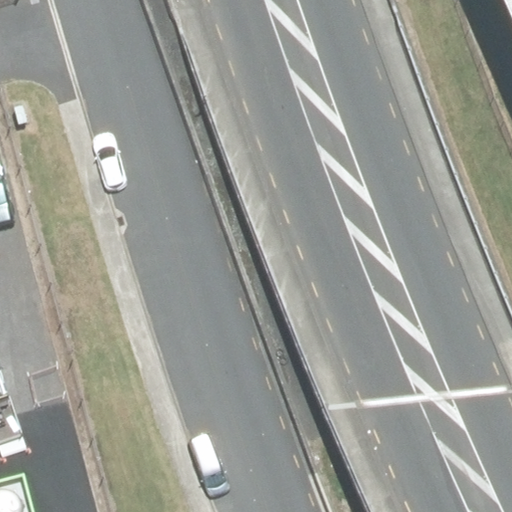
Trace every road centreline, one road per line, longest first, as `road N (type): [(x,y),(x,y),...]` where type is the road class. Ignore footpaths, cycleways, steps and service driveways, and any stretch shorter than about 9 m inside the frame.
road 1 (secondary): [(444,389),(349,180),(284,0)]
road 2 (secondary): [(444,389),(500,511)]
